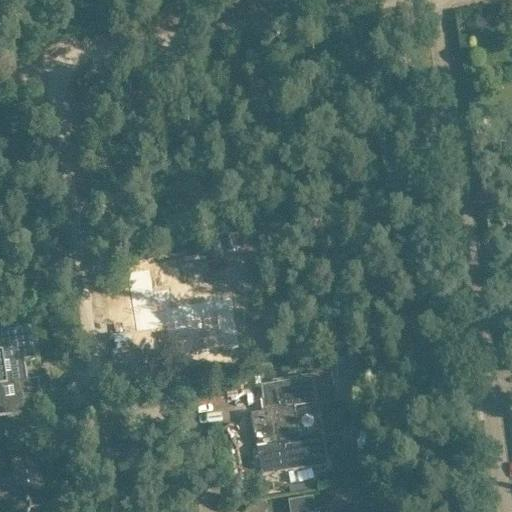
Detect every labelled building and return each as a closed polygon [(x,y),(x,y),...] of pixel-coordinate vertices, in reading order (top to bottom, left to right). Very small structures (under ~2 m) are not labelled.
[(508,196),(485,199),(486,205),(509,202),(508,196)] [(147,270),(126,273),(126,275),(127,274),(128,277),(127,277),(130,296),(131,296),(134,314),(133,314),(136,329),(136,332),(139,332),(165,328),(166,339),(169,339),(173,360),(239,349),(238,342),(237,342),(237,338),(231,298),(229,298),(215,300),(211,301),(203,302),(197,303),(193,304),(193,303),(189,304),(190,304),(181,306),(181,305),(180,306),(176,306),(172,307),(171,307),(171,303),(171,302),(169,289),(153,292),(150,270),(147,270)] [(0,332),(0,404),(2,405),(4,419),(23,416),(43,413),(41,399),(38,380),(27,382),(24,363),(34,361),(30,329),(10,331),(0,332)] [(265,413),(249,416),(250,420),(251,425),(252,434),(254,446),(254,448),(255,450),(256,450),(260,477),(325,467),(320,438),(316,439),(317,439),(305,441),(301,441),(299,441),(299,440),(298,440),(296,428),(299,427),(298,423),(296,423),(294,411),(294,409),(295,409),(300,408),(311,406),(311,407),(315,406),(309,368),(261,376),(263,387),(259,388),(260,390),(261,390),(262,399),(261,399),(261,400),(261,402),(263,402),(265,413)] [(355,369),(333,373),(337,397),(359,393),(355,369)] [(45,509),(38,459),(11,462),(13,481),(0,483),(0,511),(29,511),(45,509)]
